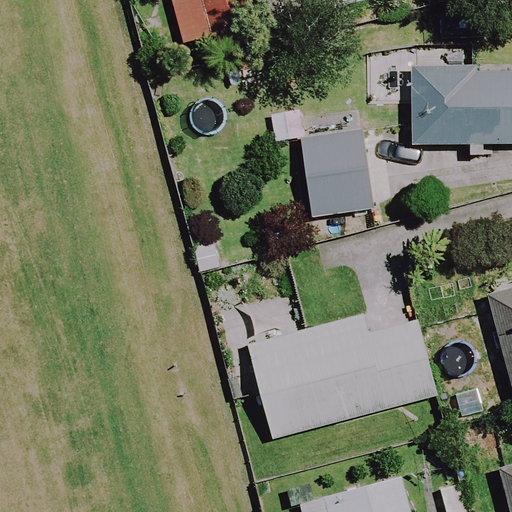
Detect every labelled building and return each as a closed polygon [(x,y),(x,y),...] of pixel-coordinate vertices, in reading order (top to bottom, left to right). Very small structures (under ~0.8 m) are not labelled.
[(250,0),(171,0),(179,47),(256,35),(250,0)] [(339,0),(342,9),(374,0),(339,0)] [(511,147),(511,70),(409,71),(410,149),(511,147)] [(391,209),(378,133),(291,147),(304,223),(391,209)] [(511,398),(511,218),(509,220),(511,232),(511,293),(481,301),(507,400),(511,398)] [(364,341),(359,321),(243,352),(268,444),(437,399),(418,327),(364,341)] [(511,511),(511,468),(491,474),(500,511),(511,511)] [(406,511),(398,482),(296,510),(296,511),(406,511)]
